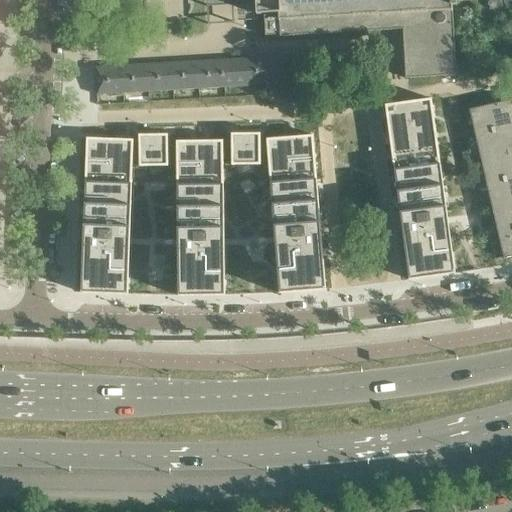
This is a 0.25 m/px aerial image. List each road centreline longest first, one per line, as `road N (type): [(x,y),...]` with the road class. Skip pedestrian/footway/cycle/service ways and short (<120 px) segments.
road 1 (secondary): [(0,456),(297,457),(511,418)]
road 2 (secondary): [(511,363),(316,392),(0,399)]
road 3 (residential): [(35,318),(257,320),(399,309),(511,289)]
road 4 (residential): [(35,318),(45,0)]
